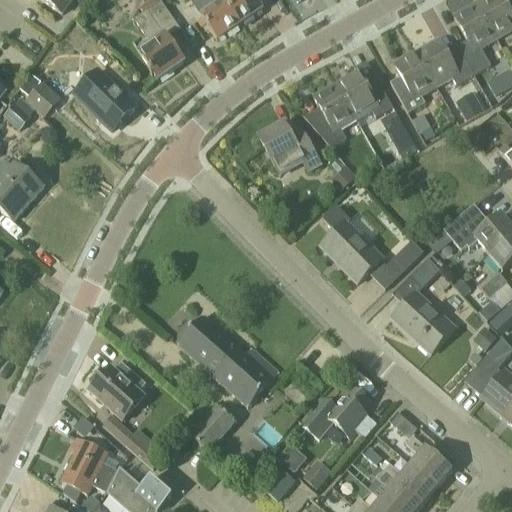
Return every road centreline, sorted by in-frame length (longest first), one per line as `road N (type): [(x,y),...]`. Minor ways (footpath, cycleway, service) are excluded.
road 1 (residential): [(511,475),(232,214),(173,144)]
road 2 (residential): [(0,464),(149,168),(173,144)]
road 3 (residential): [(173,144),(265,63),(378,0)]
